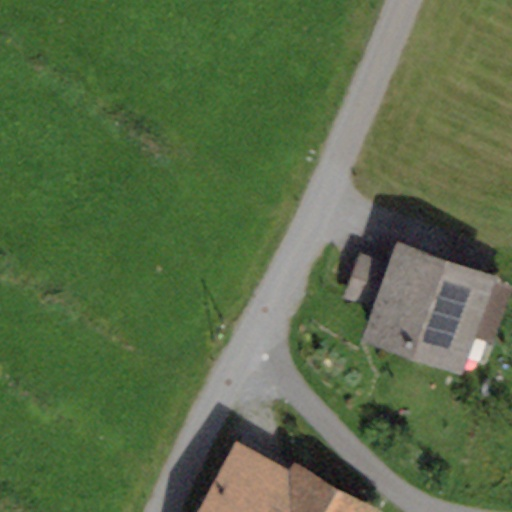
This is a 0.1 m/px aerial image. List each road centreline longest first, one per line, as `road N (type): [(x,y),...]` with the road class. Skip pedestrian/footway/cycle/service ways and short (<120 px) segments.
road 1 (track): [(394,0),(172,511)]
road 2 (track): [(250,331),(417,511)]
